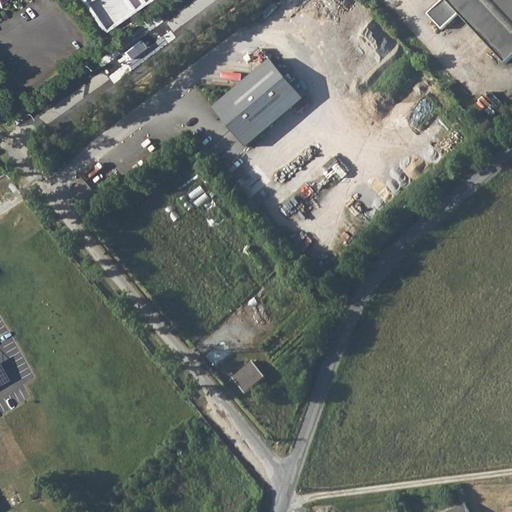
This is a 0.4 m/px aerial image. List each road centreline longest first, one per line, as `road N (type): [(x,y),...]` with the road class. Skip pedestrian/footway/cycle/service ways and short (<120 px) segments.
road 1 (unclassified): [(289,490),(0,148)]
road 2 (tertiary): [(289,490),(359,301),(411,236),(511,149)]
road 3 (track): [(286,498),(511,475)]
road 4 (unknown): [(179,94),(229,55),(274,36),(328,98)]
road 5 (unknown): [(35,190),(179,94)]
